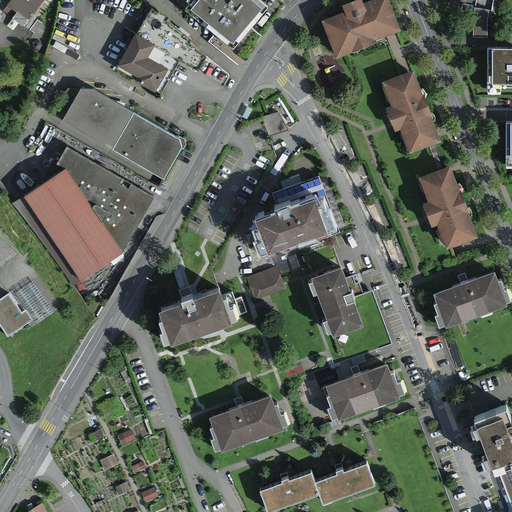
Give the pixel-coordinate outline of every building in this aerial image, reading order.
[(45,0),(13,0),(7,8),(29,23),(45,0)] [(195,0),(196,0),(188,9),(236,49),(270,8),(260,0),(195,0)] [(324,20),(337,57),(379,42),(377,38),(402,29),(391,0),(370,0),(365,2),(364,0),(354,0),(344,4),(347,11),(324,20)] [(200,71),(208,58),(191,47),(192,44),(167,25),(170,20),(159,15),(158,17),(152,11),(139,36),(163,50),(200,71)] [(475,11),(474,38),(488,38),(489,11),(475,11)] [(163,50),(139,36),(120,68),(140,79),(139,82),(156,92),(168,71),(155,63),(163,50)] [(511,47),(489,47),(489,91),(503,91),(503,86),(511,86),(511,47)] [(401,132),(410,157),(441,145),(432,121),(433,121),(425,98),(423,98),(414,73),(382,85),(391,108),(386,110),(395,135),(401,132)] [(114,151),(135,114),(94,91),(81,90),(63,122),(114,151)] [(264,118),(271,137),(289,130),(282,112),(264,118)] [(135,114),(114,151),(163,179),(184,142),(135,114)] [(80,280),(121,252),(152,197),(67,149),(58,165),(66,170),(24,198),(80,280)] [(449,167),(418,178),(427,202),(421,204),(430,229),(437,226),(446,251),(477,239),(449,167)] [(274,193),(280,208),(290,204),(291,207),(317,198),(329,229),(331,235),(341,232),(320,176),(274,193)] [(257,220),(269,252),(329,229),(317,198),(291,207),(290,204),(280,208),(281,211),(257,220)] [(276,266),(248,276),(256,299),(284,289),(276,266)] [(344,268),(314,279),(336,337),(365,326),(344,268)] [(495,270),(434,292),(447,325),(508,303),(495,270)] [(159,311),(171,342),(231,320),(219,288),(193,298),(192,295),(182,298),(183,302),(159,311)] [(8,294),(0,299),(0,325),(8,337),(32,320),(26,310),(22,313),(8,294)] [(387,363),(326,386),(338,417),(399,395),(387,363)] [(270,397),(213,417),(225,451),(282,430),(270,397)] [(511,418),(511,416),(478,427),(496,477),(500,476),(511,471),(511,418)] [(314,479),(320,495),(323,504),(375,486),(366,461),(343,469),(342,467),(336,470),(336,471),(314,479)] [(281,480),(259,488),(267,511),(272,511),(320,495),(314,479),(310,469),(288,477),(287,476),(280,478),(281,480)] [(511,471),(500,476),(511,508),(511,471)] [(144,493),(146,501),(159,498),(156,490),(144,493)] [(50,511),(41,497),(20,511),(50,511)]
